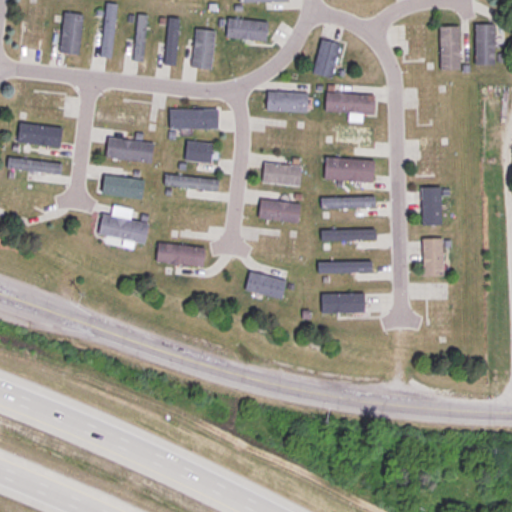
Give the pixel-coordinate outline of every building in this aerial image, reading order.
[(79,0),(68,0),(64,52),(76,53),(79,0)] [(113,4),(102,3),(97,57),(109,58),(113,4)] [(148,5),(137,4),(133,58),(144,59),(148,5)] [(28,6),(45,8),(40,48),(22,46),(28,6)] [(180,11),(169,10),(164,64),(176,65),(180,11)] [(209,12),(198,12),(193,66),(205,67),(209,12)] [(226,36),(227,16),(271,17),(271,37),(226,36)] [(423,24),(404,24),(404,63),(423,63),(423,24)] [(471,25),(471,63),(492,63),(492,25),(471,25)] [(456,27),(437,27),(437,70),(456,70),(456,27)] [(327,76),(337,43),(316,36),(307,69),(327,76)] [(419,87),(419,125),(439,125),(439,87),(419,87)] [(60,94),(20,91),(18,111),(58,117),(60,94)] [(304,92),(264,92),(264,112),(304,112),(304,92)] [(322,112),(371,114),(372,95),(323,93),(322,112)] [(146,104),(97,99),(95,121),(144,127),(146,104)] [(214,110),(166,110),(166,129),(214,129),(214,110)] [(57,123),(9,118),(6,140),(55,146),(57,123)] [(370,123),(321,121),(321,144),(370,145),(370,123)] [(315,132),(266,126),(263,148),(312,154),(315,132)] [(419,136),(419,174),(440,174),(440,136),(419,136)] [(102,157),(148,163),(151,144),(105,138),(102,157)] [(182,163),(209,163),(209,142),(182,142),(182,163)] [(371,160),(321,158),(321,180),(370,182),(371,160)] [(296,187),(298,167),(260,164),(258,184),(296,187)] [(213,172),(167,167),(166,184),(212,188),(213,172)] [(97,193),(138,200),(141,181),(101,174),(97,193)] [(44,184),(0,178),(0,200),(41,206),(44,184)] [(371,190),(323,188),(322,206),(371,208),(371,190)] [(418,188),(418,226),(438,226),(438,188),(418,188)] [(307,204),(258,200),(256,222),(305,227),(307,204)] [(205,208),(166,205),(164,226),(203,230),(205,208)] [(129,210),(110,206),(108,216),(98,214),(94,236),(140,245),(145,224),(127,220),(129,210)] [(371,216),(322,215),(322,237),(371,238),(371,216)] [(309,241),(261,235),(258,257),(306,263),(309,241)] [(421,238),(420,276),(441,276),(441,238),(421,238)] [(201,249),(155,244),(153,264),(200,268),(201,249)] [(373,247),(324,249),(325,271),(374,270),(373,247)] [(292,283),(245,270),(239,291),(286,305),(292,283)] [(318,294),(318,314),(361,314),(361,294),(318,294)] [(429,301),(429,339),(449,339),(449,301),(429,301)]
